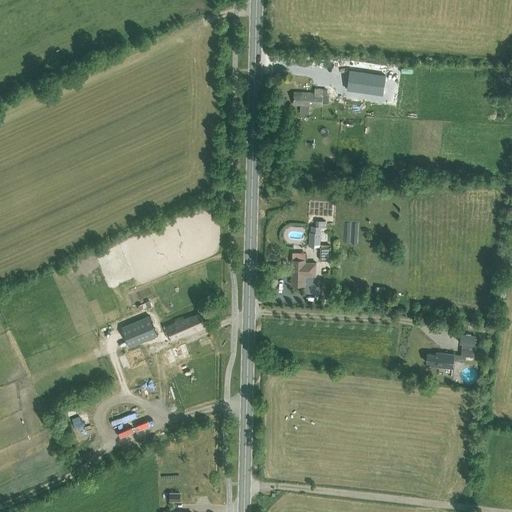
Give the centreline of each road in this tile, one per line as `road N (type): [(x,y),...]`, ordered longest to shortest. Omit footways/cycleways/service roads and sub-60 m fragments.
road 1 (primary): [(243,511),(258,0)]
road 2 (track): [(488,511),(244,484)]
road 3 (track): [(249,310),(410,321),(447,339)]
